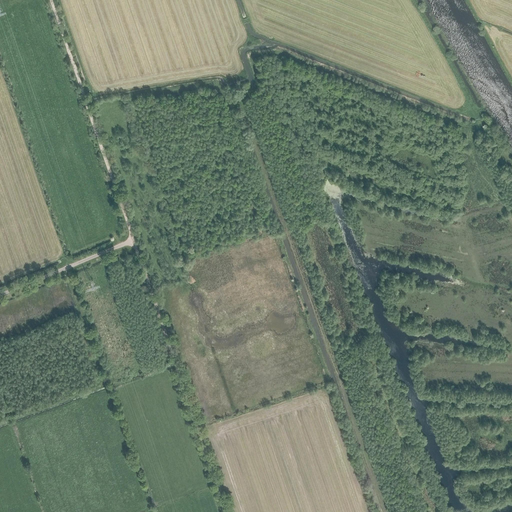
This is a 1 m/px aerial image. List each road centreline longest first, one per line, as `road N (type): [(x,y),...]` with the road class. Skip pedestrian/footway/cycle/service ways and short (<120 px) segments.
road 1 (track): [(87,105),(226,511)]
road 2 (unclassified): [(0,294),(133,239)]
